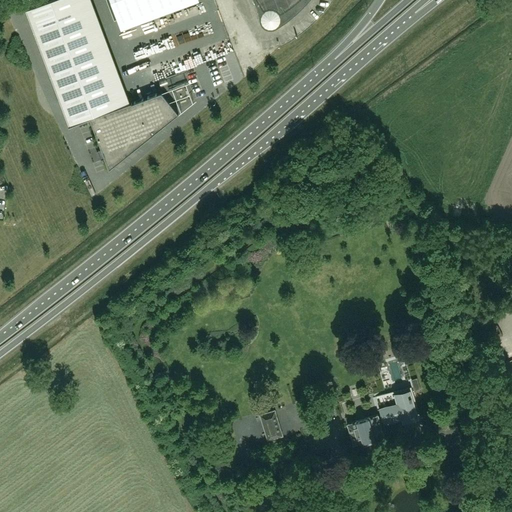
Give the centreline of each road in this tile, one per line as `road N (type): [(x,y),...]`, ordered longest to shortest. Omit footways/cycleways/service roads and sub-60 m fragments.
road 1 (trunk): [(0,354),(224,175),(412,10)]
road 2 (trunk): [(336,62),(0,339)]
road 3 (unknown): [(9,0),(79,159),(92,171),(112,173),(184,123),(202,99),(199,73)]
